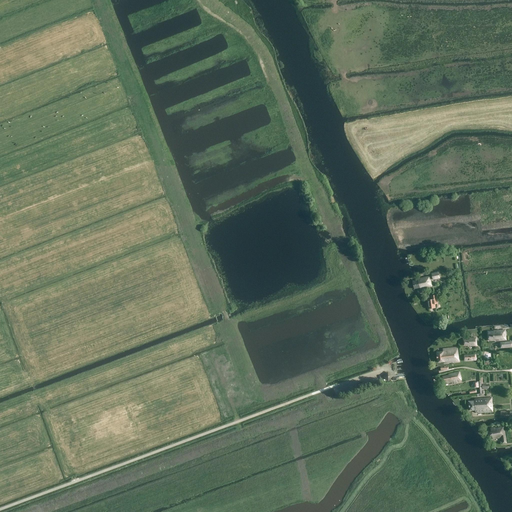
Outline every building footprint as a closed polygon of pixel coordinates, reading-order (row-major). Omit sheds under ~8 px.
[(430,276),(427,276),(420,278),(420,279),(413,281),(414,288),(423,287),(423,288),(432,286),(430,280),(432,279),(432,280),(440,278),(439,272),(431,273),(432,276),(430,276)] [(429,309),(435,308),(435,304),(437,303),(436,299),(437,299),(436,295),(431,295),(431,298),(433,297),(433,299),(428,300),(428,303),(429,309)] [(489,340),(495,340),(495,339),(499,339),(499,340),(506,340),(505,330),(493,331),(488,331),(489,340)] [(477,345),(476,338),(468,338),(468,339),(464,339),(464,345),(468,345),(468,346),(477,345)] [(445,363),(459,361),(457,347),(443,348),(443,351),(437,352),(438,362),(444,361),(445,363)] [(442,376),(444,383),(452,382),(452,383),(458,382),(458,381),(461,380),(459,371),(449,374),(448,375),(442,376)] [(492,411),(492,403),(469,405),(470,410),(475,410),(476,412),(477,412),(492,411)] [(492,439),(501,438),(502,444),(506,443),(504,427),(495,428),(494,427),(491,427),(491,430),(489,430),(490,437),(492,437),(492,439)]
